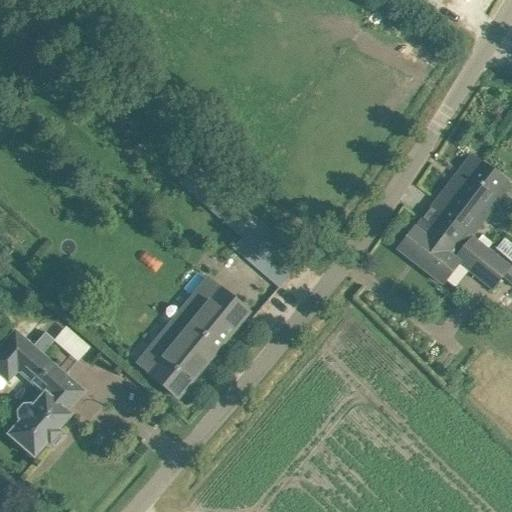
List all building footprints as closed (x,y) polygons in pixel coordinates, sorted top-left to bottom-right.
[(441,0),(421,0),(436,9),(441,0)] [(417,30),(416,30),(412,37),(415,39),(430,48),(432,49),(436,43),(437,42),(417,30)] [(422,222),(459,251),(470,237),(494,206),(488,201),(504,181),(472,156),(422,222)] [(197,170),(182,187),(239,238),(232,246),(279,288),(302,262),(287,248),(197,170)] [(413,228),(397,249),(440,282),(455,262),(488,288),(506,264),(470,237),(459,251),(422,222),(415,229),(413,228)] [(505,275),(502,278),(511,286),(511,269),(510,268),(509,269),(505,275)] [(149,375),(177,398),(247,313),(207,280),(138,364),(150,374),(149,375)] [(65,328),(53,342),(77,361),(89,347),(65,328)] [(7,436),(33,458),(46,443),(49,446),(60,434),(57,431),(70,416),(65,412),(83,392),(41,355),(54,341),(45,333),(32,347),(14,331),(0,346),(0,376),(7,382),(16,371),(43,395),(31,408),(29,406),(22,407),(17,413),(17,419),(20,421),(7,436)]
